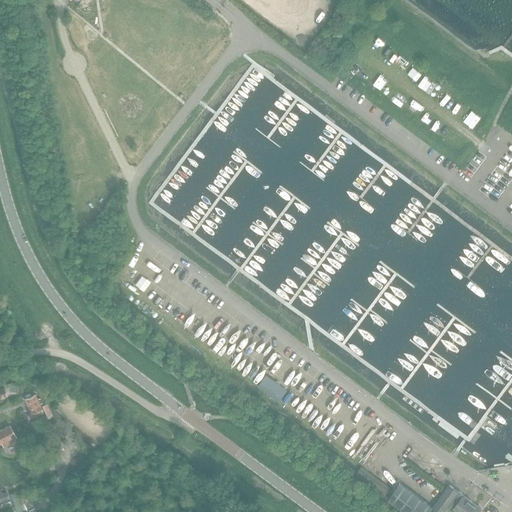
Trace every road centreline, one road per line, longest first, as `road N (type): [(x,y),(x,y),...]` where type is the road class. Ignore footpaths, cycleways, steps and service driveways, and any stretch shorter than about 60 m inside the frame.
road 1 (secondary): [(191,417),(83,333),(48,295),(0,167)]
road 2 (unclassified): [(0,362),(59,353),(175,420),(191,417)]
road 3 (secondary): [(319,511),(191,417)]
